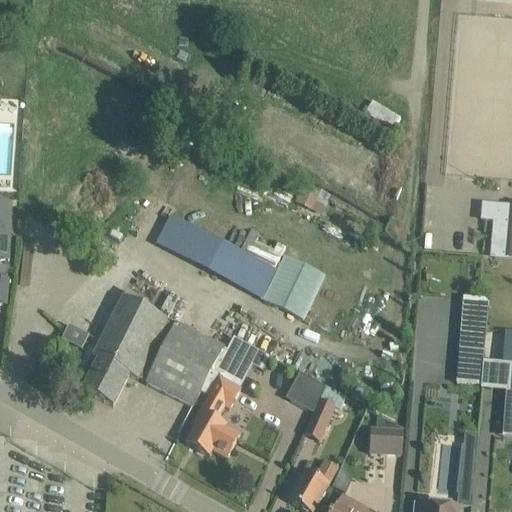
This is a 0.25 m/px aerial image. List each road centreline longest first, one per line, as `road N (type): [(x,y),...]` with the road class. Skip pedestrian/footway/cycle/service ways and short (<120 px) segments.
road 1 (residential): [(210,511),(0,391)]
road 2 (track): [(421,0),(401,234)]
